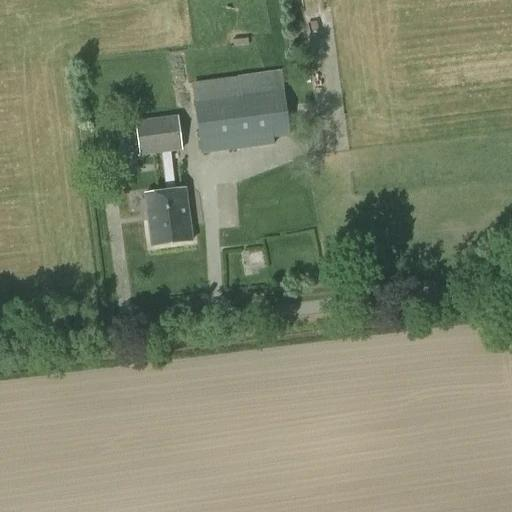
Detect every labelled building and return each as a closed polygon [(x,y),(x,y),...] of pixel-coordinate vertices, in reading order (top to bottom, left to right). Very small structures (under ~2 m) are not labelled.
[(234,49),(248,47),(247,38),(232,40),(234,49)] [(201,154),(273,145),(273,138),(289,136),(284,92),(195,103),(201,154)] [(170,153),(182,152),(178,119),(137,124),(141,157),(162,154),(170,153)] [(167,193),(144,196),(150,248),(194,243),(188,191),(175,192),(170,153),(162,154),(167,193)] [(267,266),(265,253),(252,255),(254,269),(267,266)]
